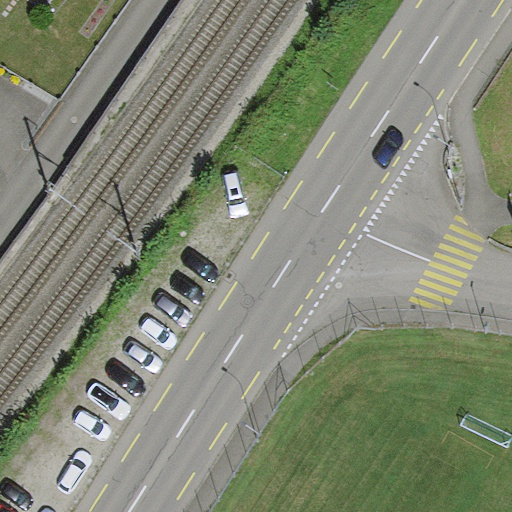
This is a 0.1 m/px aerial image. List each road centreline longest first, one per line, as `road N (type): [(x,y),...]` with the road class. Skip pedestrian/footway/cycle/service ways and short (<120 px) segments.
road 1 (primary): [(121,511),(319,203)]
road 2 (residential): [(0,222),(159,0)]
road 3 (primary): [(319,203),(456,0)]
road 4 (residential): [(319,203),(461,285),(511,293)]
